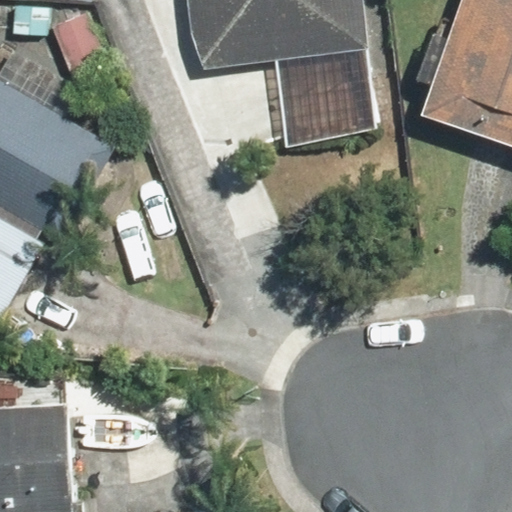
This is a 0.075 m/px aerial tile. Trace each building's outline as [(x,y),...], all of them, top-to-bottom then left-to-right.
[(366,0),(188,0),(199,65),(278,53),(292,142),(387,127),(366,0)] [(511,0),(458,0),(418,109),(511,143),(511,0)] [(92,10),(54,23),(70,71),(108,59),(92,10)] [(113,148),(0,81),(0,315),(48,233),(59,240),(113,148)] [(68,406),(0,408),(0,511),(85,511),(85,502),(71,502),(68,406)]
